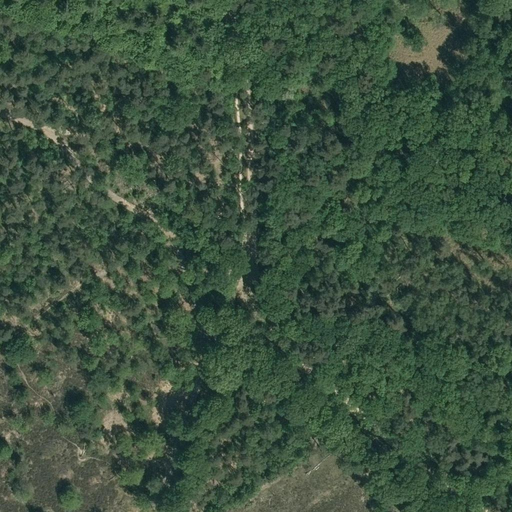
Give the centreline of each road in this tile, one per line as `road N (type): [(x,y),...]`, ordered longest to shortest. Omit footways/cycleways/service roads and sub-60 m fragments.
road 1 (track): [(256,271),(269,312),(311,371),(483,511)]
road 2 (track): [(236,0),(256,271)]
